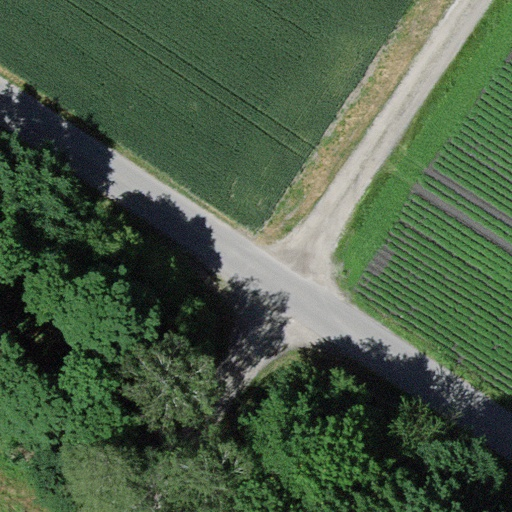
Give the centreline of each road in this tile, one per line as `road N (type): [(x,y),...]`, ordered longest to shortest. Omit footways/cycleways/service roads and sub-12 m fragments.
road 1 (track): [(489,0),(143,511)]
road 2 (track): [(511,435),(0,94)]
